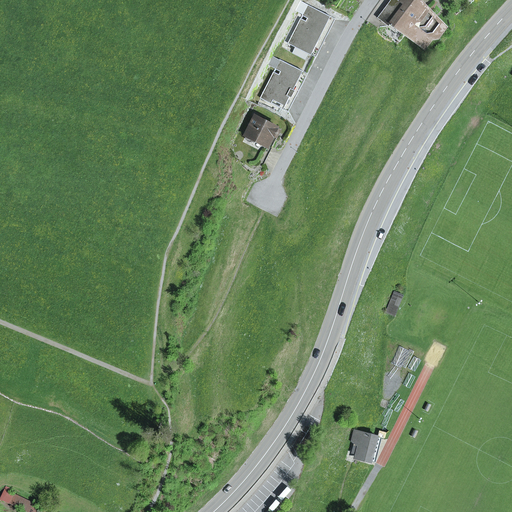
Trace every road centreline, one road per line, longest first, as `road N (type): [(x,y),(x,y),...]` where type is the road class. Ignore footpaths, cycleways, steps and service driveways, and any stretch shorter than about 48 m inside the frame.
road 1 (primary): [(511,7),(464,59),(399,157),(304,391),(214,511)]
road 2 (residential): [(370,0),(267,196)]
road 3 (track): [(0,322),(151,383)]
